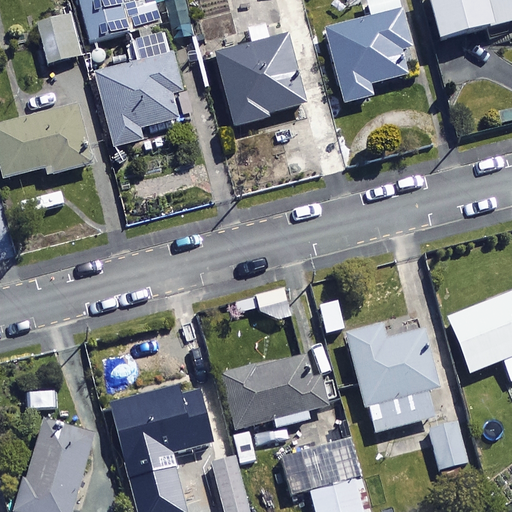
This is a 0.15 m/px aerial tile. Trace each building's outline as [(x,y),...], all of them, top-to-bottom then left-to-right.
[(79,0),(91,48),(129,39),(119,0),(79,0)] [(511,32),(511,0),(432,0),(428,1),(442,52),(511,32)] [(187,2),(166,6),(175,47),(195,43),(187,2)] [(411,54),(401,15),(325,34),(345,111),(373,104),(370,92),(408,82),(401,57),(411,54)] [(81,62),(71,22),(39,30),(49,70),(81,62)] [(216,60),(236,135),(271,126),(270,121),(305,111),(287,41),(216,60)] [(183,97),(173,60),(96,81),(116,154),(142,147),(139,135),(176,125),(169,101),(183,97)] [(91,171),(78,114),(0,131),(0,170),(4,185),(47,175),(48,181),(91,171)] [(256,299),(260,316),(288,309),(283,292),(256,299)] [(511,299),(448,324),(469,380),(504,367),(511,386),(511,385),(511,299)] [(345,335),(339,307),(320,311),(326,339),(345,335)] [(388,346),(383,331),(346,341),(375,440),(437,422),(429,395),(441,392),(425,335),(388,346)] [(268,429),(276,427),(278,434),(310,426),(308,419),(328,414),(312,354),(220,377),(242,466),(275,458),(268,429)] [(164,462),(166,471),(187,466),(185,457),(215,449),(199,387),(111,410),(126,472),(164,462)] [(466,468),(454,426),(429,433),(441,475),(466,468)] [(75,511),(95,442),(44,427),(20,511),(75,511)] [(360,483),(350,446),(328,452),(322,431),(299,437),(316,496),(304,500),(307,511),(361,511),(354,484),(360,483)] [(246,511),(233,463),(209,470),(221,511),(246,511)] [(505,471),(503,472),(500,472),(497,473),(494,475),(492,477),(490,479),(488,482),(487,485),(487,488),(487,491),(487,494),(488,497),(490,499),(492,502),(494,504),(497,505),(500,507),(503,507),(506,507),(509,507),(511,506),(511,505),(511,473),(509,472),(506,472),(505,471)]
